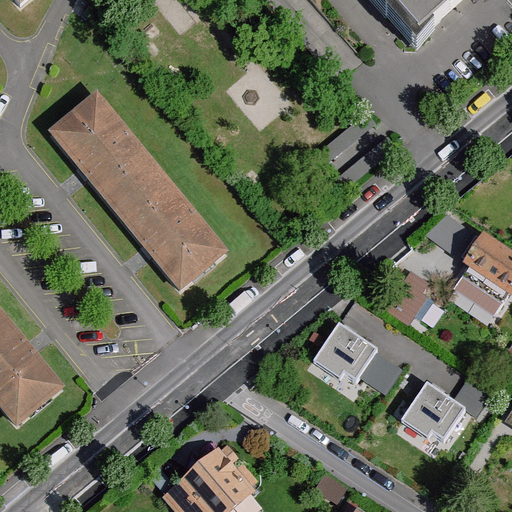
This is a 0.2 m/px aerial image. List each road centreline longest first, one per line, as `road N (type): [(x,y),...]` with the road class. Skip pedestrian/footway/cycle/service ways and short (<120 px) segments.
road 1 (tertiary): [(199,371),(511,113)]
road 2 (residential): [(199,371),(409,511)]
road 3 (tertiary): [(32,511),(199,371)]
road 4 (unknown): [(387,217),(511,317)]
